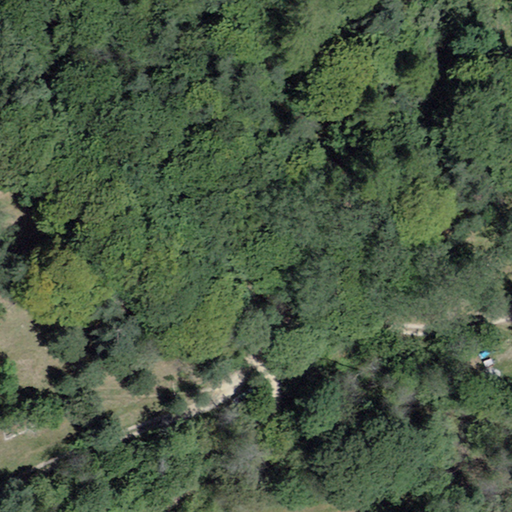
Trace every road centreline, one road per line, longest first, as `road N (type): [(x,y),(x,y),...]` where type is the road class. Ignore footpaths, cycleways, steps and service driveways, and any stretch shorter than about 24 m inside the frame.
road 1 (track): [(511,274),(366,305),(288,335),(248,357),(211,396),(0,496)]
road 2 (track): [(248,357),(269,377),(269,405),(232,457),(155,511)]
